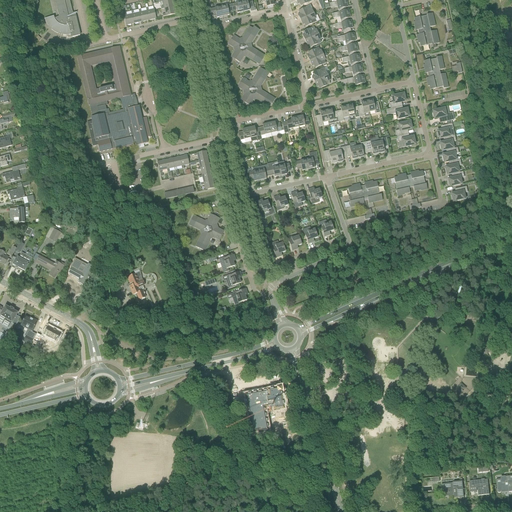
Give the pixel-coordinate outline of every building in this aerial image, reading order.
[(73,17),(71,7),(69,0),(54,0),(58,17),(54,19),(53,17),(44,19),(46,19),(47,22),(49,26),(48,26),(51,30),(52,29),(55,31),(58,33),(58,34),(62,35),(62,34),(66,34),(70,34),(71,38),(80,36),(75,16),(73,17)] [(164,9),(173,7),(171,0),(169,0),(162,2),(163,7),(160,7),(161,10),(164,9)] [(243,12),(241,2),(240,0),(236,0),(234,1),(235,3),(231,4),(232,11),(237,10),(237,13),(239,13),(239,14),(243,13),(243,12)] [(251,0),(250,0),(241,2),(243,12),(244,12),(244,13),(247,12),(247,11),(249,11),(249,7),(253,7),(251,0)] [(346,0),(345,0),(343,0),(344,0),(336,2),(329,3),(330,8),(337,7),(339,12),(346,11),(345,8),(347,7),(347,5),(347,4),(346,0)] [(228,12),(232,11),(231,4),(221,7),(223,17),(224,17),(227,16),(229,15),(228,12)] [(300,14),(298,15),(299,16),(299,17),(300,20),(314,13),(311,8),(309,9),(308,6),(306,8),(303,9),(298,11),(300,14)] [(163,17),(175,14),(173,7),(164,9),(165,14),(162,15),(163,17)] [(210,8),(207,8),(209,15),(212,15),(212,16),(216,15),(217,18),(219,18),(222,17),(223,17),(221,7),(210,9),(210,8)] [(154,9),(148,11),(148,8),(145,8),(146,11),(148,20),(156,19),(154,9)] [(146,11),(141,12),(140,9),(138,10),(139,13),(141,22),(148,20),(146,11)] [(349,11),(348,11),(348,10),(346,11),(339,12),(332,14),(333,19),(340,18),(341,23),(348,21),(348,18),(350,18),(349,15),(350,15),(349,11)] [(139,13),(134,14),(133,11),(131,11),(131,14),(134,24),(141,22),(139,13)] [(131,14),(126,16),(126,13),(124,13),(126,25),(134,24),(131,14)] [(315,19),(316,19),(314,13),(300,20),(301,23),(302,23),(303,25),(304,24),(305,27),(316,22),(315,19)] [(430,28),(435,26),(432,13),(426,15),(427,16),(420,17),(419,17),(414,18),(415,22),(413,22),(414,26),(417,25),(420,39),(417,40),(418,44),(420,43),(420,47),(426,46),(426,45),(433,44),(433,45),(435,44),(439,44),(436,31),(431,32),(430,28)] [(351,21),(350,21),(348,21),(341,23),(334,24),(335,29),(342,28),(343,34),(351,32),(350,29),(352,28),(351,26),(352,26),(351,21)] [(249,27),(246,32),(242,39),(239,39),(233,36),(230,40),(232,41),(230,45),(234,48),(235,52),(232,56),(236,58),(235,60),(240,63),(243,57),(246,56),(259,65),(265,56),(251,48),(251,44),(259,30),(254,27),(253,29),(249,27)] [(316,29),(315,29),(314,27),(303,32),(304,35),(303,35),(304,37),(303,37),(305,40),(318,34),(316,29)] [(320,40),(321,39),(318,34),(305,40),(306,44),(306,43),(307,45),(309,45),(310,47),(321,42),(320,40)] [(354,34),(353,34),(337,37),(337,38),(338,42),(345,41),(346,46),(354,44),(353,42),(355,41),(354,39),(355,38),(354,34)] [(274,46),(278,45),(275,35),(272,36),(272,38),(268,39),(269,45),(273,44),(274,46)] [(356,45),(356,44),(354,44),(346,46),(339,48),(340,52),(348,51),(349,57),(356,55),(355,52),(357,52),(357,49),(356,45)] [(146,118),(142,119),(139,106),(135,107),(133,99),(135,98),(134,94),(131,95),(119,47),(77,57),(88,106),(90,105),(92,117),(91,117),(92,121),(89,122),(90,126),(88,126),(91,139),(92,144),(93,147),(98,146),(99,152),(112,150),(112,149),(115,149),(116,151),(134,147),(133,144),(136,144),(137,146),(147,143),(146,137),(150,136),(146,118)] [(320,50),(319,47),(308,52),(309,55),(307,56),(308,58),(309,61),(325,54),(326,53),(325,51),(322,52),(320,50)] [(324,57),(326,56),(325,54),(309,61),(311,64),(312,66),(313,65),(315,68),(325,63),(325,61),(326,61),(324,57)] [(359,55),(358,55),(356,55),(349,57),(342,58),(343,63),(350,62),(351,67),(358,66),(358,63),(360,62),(359,60),(360,59),(359,55)] [(439,70),(444,69),(441,57),(436,58),(436,59),(429,60),(424,61),(424,65),(423,65),(424,69),(426,68),(429,82),(427,83),(428,87),(429,86),(430,90),(436,89),(436,88),(443,87),(443,89),(448,88),(445,74),(440,75),(439,70)] [(361,66),(360,65),(358,66),(351,67),(344,69),(345,73),(352,72),(353,78),(361,76),(360,73),(362,73),(362,70),(361,66)] [(242,84),(239,88),(243,91),(244,94),(242,99),(246,101),(245,103),(249,106),(253,100),(256,99),(262,103),(268,107),(270,103),(272,104),(275,99),(268,95),(261,91),(260,87),(264,80),(270,72),(265,68),(263,70),(260,68),(256,75),(252,81),(249,82),(243,78),(240,83),(242,84)] [(314,76),(312,77),(313,79),(314,82),(328,76),(326,72),(327,72),(328,71),(326,68),(324,69),(323,68),(317,71),(312,73),(314,76)] [(329,82),(330,81),(328,76),(314,82),(315,85),(316,85),(317,87),(318,86),(319,89),(330,84),(329,82)] [(364,76),(363,76),(361,76),(353,78),(340,81),(342,87),(346,86),(346,84),(356,83),(356,85),(355,85),(364,83),(364,81),(365,81),(364,76)] [(404,95),(404,94),(399,95),(399,94),(391,96),(393,102),(389,103),(390,109),(401,107),(400,103),(401,103),(401,102),(405,101),(405,100),(406,100),(404,95)] [(373,100),(372,101),(372,100),(367,101),(368,101),(367,102),(369,113),(375,111),(375,114),(380,113),(378,102),(373,103),(373,100)] [(367,102),(366,102),(366,101),(362,102),(362,103),(361,103),(362,106),(357,107),(359,118),(365,116),(364,114),(369,113),(367,102)] [(347,106),(346,106),(349,117),(354,116),(354,119),(359,118),(357,107),(353,108),(352,105),(351,105),(347,106)] [(346,106),(345,107),(345,106),(341,107),(340,108),(341,111),(336,112),(339,122),(344,121),(343,118),(349,117),(346,106)] [(403,110),(401,110),(401,107),(390,109),(386,110),(387,115),(395,114),(397,120),(405,118),(404,118),(409,117),(408,116),(409,115),(408,110),(407,110),(407,109),(403,110)] [(433,113),(432,113),(433,118),(434,118),(434,119),(438,118),(440,118),(441,123),(447,122),(447,125),(452,124),(451,121),(454,120),(452,113),(450,113),(448,114),(446,114),(444,108),(441,109),(436,110),(437,110),(432,111),(433,113)] [(331,110),(330,110),(330,109),(326,110),(326,111),(325,111),(328,122),(328,125),(339,122),(336,112),(332,113),(331,110)] [(325,111),(324,111),(320,112),(320,115),(316,116),(318,127),(323,126),(323,123),(328,122),(325,111)] [(11,118),(16,117),(14,113),(1,116),(2,120),(0,120),(0,130),(2,130),(1,125),(8,123),(8,122),(11,121),(11,118)] [(172,120),(169,128),(171,130),(171,131),(185,136),(191,121),(177,115),(175,121),(172,120)] [(302,116),(300,116),(297,117),(296,117),(299,127),(309,125),(307,118),(303,119),(302,116)] [(296,117),(292,118),(290,119),(291,122),(282,124),(284,134),(288,133),(287,130),(299,127),(296,117)] [(274,122),(272,123),(272,122),(269,123),(268,124),(271,134),(281,131),(280,124),(275,125),(274,122)] [(411,123),(410,123),(410,122),(406,123),(406,122),(398,124),(399,130),(395,131),(397,137),(407,135),(406,131),(407,131),(407,130),(412,129),(411,128),(412,128),(411,123)] [(268,124),(268,123),(264,124),(262,125),(263,128),(259,129),(261,136),(271,134),(268,124)] [(437,132),(436,133),(438,138),(439,139),(443,138),(444,138),(451,137),(449,130),(453,130),(452,124),(447,125),(441,126),(442,130),(441,130),(437,131),(437,132)] [(249,128),(248,128),(250,138),(251,142),(261,139),(261,136),(259,129),(255,130),(254,127),(252,127),(248,128),(249,128)] [(248,128),(247,128),(244,129),(242,130),(243,133),(238,134),(240,141),(250,138),(248,128)] [(409,138),(408,138),(407,135),(397,137),(398,143),(402,142),(403,148),(411,146),(411,145),(415,145),(415,143),(414,138),(413,137),(409,138)] [(0,148),(11,146),(9,136),(0,138),(0,148)] [(452,142),(456,142),(455,136),(451,137),(444,138),(445,142),(444,142),(440,143),(440,144),(439,145),(440,150),(441,150),(441,151),(445,150),(446,150),(447,150),(453,149),(452,142)] [(384,149),(388,148),(386,138),(381,139),(381,142),(376,143),(378,154),(379,153),(379,154),(384,153),(383,152),(384,152),(384,149)] [(376,143),(371,144),(370,141),(365,142),(367,153),(372,152),(373,155),(374,155),(378,154),(376,143)] [(363,154),(367,153),(365,142),(360,143),(361,146),(355,147),(358,158),(359,158),(359,159),(363,158),(363,157),(364,157),(363,154)] [(355,147),(350,149),(349,146),(344,147),(347,158),(351,157),(352,159),(353,159),(353,160),(357,159),(357,158),(358,158),(355,147)] [(342,159),(347,158),(344,147),(339,148),(340,151),(335,152),(337,163),(338,163),(342,162),(343,162),(342,159)] [(455,154),(459,154),(457,148),(453,149),(447,150),(448,154),(447,154),(442,155),(443,156),(442,157),(443,162),(444,162),(444,163),(448,162),(450,162),(456,161),(455,154)] [(198,161),(208,159),(206,151),(197,153),(197,154),(194,154),(194,156),(197,156),(198,161)] [(329,151),(324,152),(326,162),(331,161),(331,164),(332,164),(332,165),(336,164),(336,163),(337,163),(335,152),(329,153),(329,151)] [(316,158),(317,157),(316,152),(309,154),(310,159),(306,160),(308,170),(309,170),(312,169),(314,168),(314,165),(318,164),(316,158)] [(6,162),(11,161),(9,155),(0,157),(0,166),(0,167),(7,165),(6,162)] [(183,166),(189,165),(187,155),(179,157),(181,166),(182,169),(184,169),(183,166)] [(176,168),(181,166),(179,157),(172,159),(174,168),(175,171),(177,170),(176,168)] [(169,169),(174,168),(172,159),(164,160),(167,170),(167,172),(169,172),(169,169)] [(198,161),(195,161),(195,162),(196,164),(199,163),(200,168),(209,166),(208,159),(198,161)] [(161,171),(167,170),(164,160),(157,162),(159,171),(160,174),(162,174),(161,171)] [(308,170),(306,160),(296,162),(297,169),(301,168),(302,171),(304,171),(308,170)] [(457,166),(461,166),(460,160),(456,161),(450,162),(450,166),(449,166),(445,167),(445,168),(445,169),(446,174),(447,175),(451,174),(452,174),(459,173),(457,166)] [(288,164),(284,165),(283,162),(278,163),(278,166),(280,176),(281,176),(284,176),(284,175),(286,175),(286,171),(290,170),(288,164)] [(202,176),(211,173),(209,166),(200,168),(197,169),(198,171),(200,170),(202,176)] [(280,176),(278,166),(268,168),(269,175),(274,174),(274,177),(276,177),(277,177),(280,177),(280,176)] [(265,176),(269,175),(268,168),(258,171),(260,181),(260,180),(261,181),(264,180),(266,179),(265,176)] [(12,172),(2,175),(2,178),(4,177),(6,184),(11,183),(10,180),(15,179),(15,181),(20,180),(18,170),(12,172)] [(259,181),(260,181),(258,171),(247,173),(247,174),(245,174),(246,180),(249,179),(249,180),(253,179),(254,182),(256,181),(256,182),(259,181)] [(422,171),(419,172),(418,171),(415,172),(415,174),(401,177),(401,175),(397,176),(397,177),(394,178),(395,184),(395,183),(397,191),(396,191),(397,197),(404,195),(404,194),(410,193),(409,188),(413,187),(414,192),(420,190),(420,191),(427,190),(426,184),(425,184),(423,177),(424,177),(422,171)] [(460,178),(464,178),(463,172),(459,173),(452,174),(453,178),(452,178),(448,179),(448,180),(447,181),(448,186),(449,186),(449,187),(454,186),(462,185),(460,178)] [(203,183),(213,181),(211,173),(202,176),(199,176),(199,178),(202,178),(203,183)] [(205,190),(214,188),(213,181),(203,183),(200,184),(201,186),(204,185),(205,190)] [(351,188),(348,188),(349,194),(350,197),(348,197),(349,201),(351,200),(351,201),(349,202),(350,205),(351,208),(364,205),(364,202),(363,199),(365,199),(367,198),(368,201),(369,204),(382,201),(381,195),(379,195),(377,187),(378,187),(377,182),(373,183),(373,181),(369,182),(369,185),(367,185),(365,186),(364,186),(362,186),(360,187),(357,187),(355,188),(355,185),(354,185),(351,186),(351,188)] [(464,193),(467,192),(466,187),(456,189),(457,193),(455,193),(451,194),(451,195),(451,196),(452,201),(453,202),(457,201),(465,199),(464,193)] [(11,201),(25,198),(22,188),(7,192),(8,195),(9,195),(11,201)] [(314,189),(312,190),(311,189),(308,190),(311,200),(310,200),(312,205),(316,203),(315,200),(322,198),(319,189),(314,191),(314,189)] [(297,193),(295,194),(294,193),(291,194),(294,204),(293,204),(295,209),(299,207),(298,204),(305,202),(302,193),(297,195),(297,193)] [(279,197),(277,198),(277,197),(273,198),(277,208),(276,208),(277,211),(281,209),(281,208),(288,206),(285,197),(280,199),(279,197)] [(262,201),(260,202),(260,201),(256,202),(260,211),(259,212),(261,216),(265,215),(264,212),(268,210),(269,211),(268,211),(268,212),(268,213),(269,213),(270,215),(275,213),(275,214),(273,207),(272,207),(270,208),(267,201),(263,203),(262,201)] [(19,224),(24,223),(23,208),(9,209),(9,212),(10,222),(13,221),(13,218),(18,218),(19,224)] [(189,225),(193,227),(200,230),(201,234),(195,247),(204,251),(210,239),(213,238),(219,241),(222,236),(220,235),(222,231),(218,228),(216,225),(218,220),(214,218),(215,216),(210,214),(207,220),(204,221),(193,216),(189,225)] [(330,222),(324,225),(323,221),(319,223),(320,227),(321,227),(324,237),(328,236),(327,234),(329,234),(329,232),(333,230),(330,222)] [(55,243),(61,231),(53,227),(52,228),(50,228),(45,238),(55,243)] [(29,237),(33,230),(28,228),(25,234),(29,237)] [(314,229),(308,232),(307,228),(302,230),(304,235),(305,234),(308,244),(312,243),(311,241),(313,241),(313,239),(317,238),(314,229)] [(297,246),(301,245),(298,236),(292,239),(291,237),(287,238),(288,241),(289,241),(292,251),(296,250),(295,248),(297,248),(297,246)] [(15,252),(20,243),(20,242),(19,244),(18,247),(16,249),(13,247),(9,255),(12,256),(15,252)] [(274,242),(270,244),(272,248),(272,249),(273,248),(276,258),(280,257),(279,256),(281,255),(281,253),(285,252),(282,243),(279,244),(276,246),(274,242)] [(19,254),(24,245),(20,243),(15,252),(19,254)] [(3,255),(5,253),(0,250),(0,261),(1,262),(0,263),(4,265),(8,257),(5,256),(3,255)] [(17,256),(13,265),(16,266),(15,267),(17,268),(18,267),(24,271),(29,262),(31,258),(25,255),(23,259),(19,257),(17,256)] [(95,259),(94,261),(96,261),(102,264),(105,259),(97,255),(95,259)] [(234,259),(235,259),(234,255),(224,258),(223,258),(219,259),(223,273),(229,271),(228,268),(234,266),(233,262),(234,261),(234,259)] [(36,262),(36,263),(49,270),(51,271),(49,275),(54,278),(58,272),(59,273),(62,269),(63,266),(65,267),(68,261),(66,260),(64,264),(61,262),(60,264),(55,262),(54,264),(39,256),(36,262)] [(74,262),(68,273),(78,279),(79,279),(79,280),(78,281),(78,283),(80,284),(83,286),(84,285),(86,281),(88,277),(89,278),(95,267),(88,264),(85,269),(82,268),(79,266),(80,265),(74,262)] [(142,280),(139,269),(134,271),(135,274),(127,278),(131,286),(129,287),(133,295),(136,294),(139,300),(145,297),(144,295),(145,294),(144,293),(142,290),(140,291),(138,288),(145,285),(142,280)] [(228,278),(226,279),(226,281),(229,288),(234,286),(235,285),(239,284),(240,283),(239,279),(240,278),(240,276),(241,276),(240,272),(230,275),(227,276),(228,278)] [(66,273),(57,289),(65,293),(74,277),(66,273)] [(246,293),(247,293),(246,289),(236,292),(233,293),(234,297),(232,298),(234,302),(235,305),(240,304),(240,303),(246,300),(245,296),(246,295),(246,293)] [(1,309),(2,308),(0,306),(0,315),(5,318),(4,320),(10,324),(11,322),(12,322),(17,313),(13,310),(13,309),(10,308),(10,309),(5,306),(3,310),(1,309)] [(23,321),(20,326),(27,330),(24,336),(25,337),(23,342),(28,345),(30,346),(33,340),(29,338),(32,332),(35,326),(37,321),(32,319),(31,320),(25,317),(23,321)] [(48,327),(44,335),(56,342),(61,334),(48,327)] [(43,337),(37,334),(33,341),(39,344),(43,337)] [(503,387),(506,374),(498,372),(496,386),(503,387)] [(459,395),(466,388),(461,384),(454,391),(459,395)] [(246,398),(246,401),(247,401),(251,431),(258,430),(258,431),(268,430),(265,407),(273,405),(274,410),(284,408),(282,390),(281,386),(277,386),(277,387),(268,388),(268,389),(245,392),(246,398)] [(511,476),(506,477),(506,479),(496,480),(497,489),(498,489),(497,489),(497,490),(497,491),(497,492),(498,493),(499,493),(500,493),(501,493),(501,492),(506,491),(509,490),(509,492),(511,492),(511,476)] [(481,480),(469,481),(470,491),(471,491),(476,490),(476,488),(477,488),(478,488),(478,496),(489,495),(488,487),(487,487),(487,486),(487,485),(488,485),(488,479),(485,480),(484,479),(482,479),(481,479),(481,480)] [(455,498),(464,497),(462,481),(453,482),(453,483),(442,484),(442,489),(443,489),(444,495),(454,494),(455,498)]
